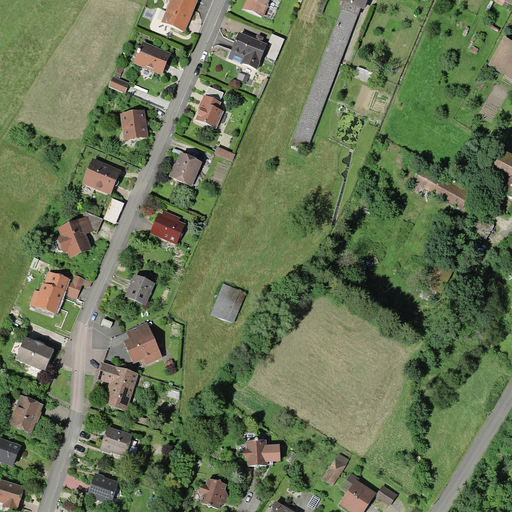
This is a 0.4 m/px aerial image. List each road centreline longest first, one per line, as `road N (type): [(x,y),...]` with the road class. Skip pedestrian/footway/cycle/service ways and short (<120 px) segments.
road 1 (residential): [(219,0),(83,319),(75,409),(42,511)]
road 2 (track): [(88,0),(0,138)]
road 3 (tertiary): [(511,393),(440,511)]
